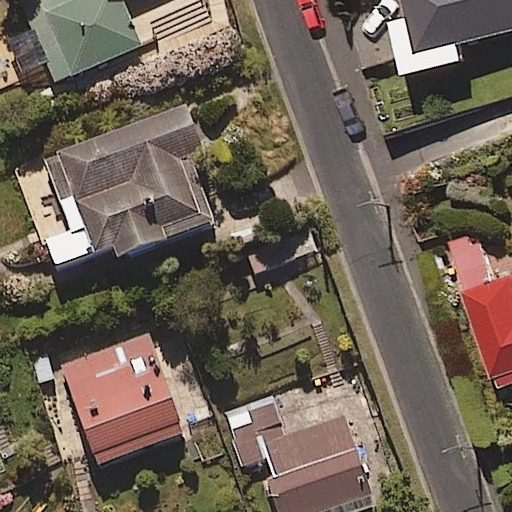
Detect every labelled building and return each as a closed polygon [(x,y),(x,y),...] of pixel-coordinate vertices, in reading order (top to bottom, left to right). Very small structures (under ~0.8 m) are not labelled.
[(145,39),(126,0),(23,0),(62,79),(145,39)] [(511,28),(511,0),(394,0),(411,68),(469,53),(466,40),(511,28)] [(216,162),(190,99),(49,157),(77,225),(47,237),(59,267),(117,243),(125,261),(221,222),(199,169),(216,162)] [(511,268),(496,275),(479,230),(452,240),(503,379),(511,376),(511,268)] [(188,433),(151,331),(62,364),(100,465),(188,433)] [(285,436),(274,398),(226,413),(242,467),(268,459),(284,511),(351,511),(374,505),(347,417),(285,436)]
